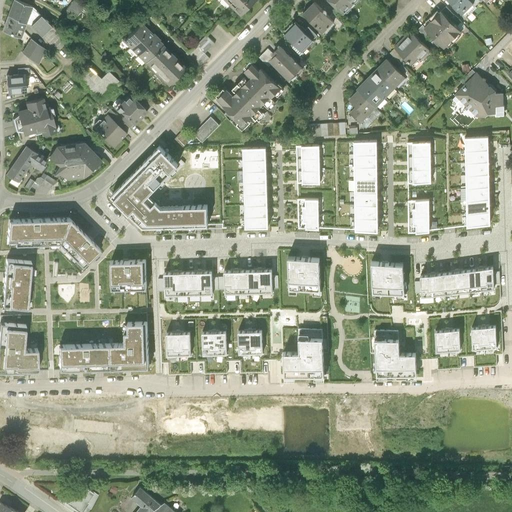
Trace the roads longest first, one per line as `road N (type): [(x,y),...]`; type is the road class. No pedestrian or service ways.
road 1 (residential): [(0,385),(274,388),(510,378)]
road 2 (residential): [(134,242),(506,234)]
road 3 (residential): [(92,189),(284,0)]
road 4 (residential): [(506,234),(510,378)]
